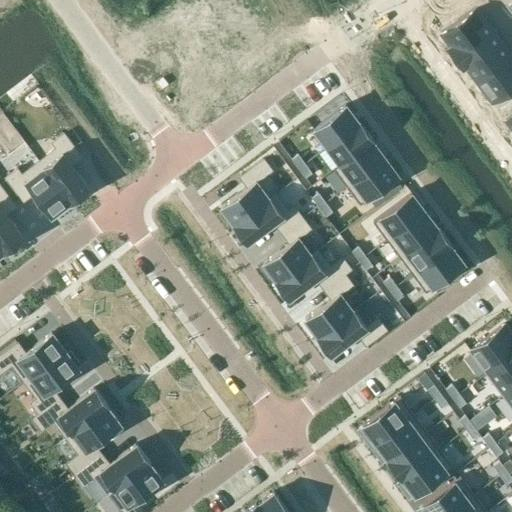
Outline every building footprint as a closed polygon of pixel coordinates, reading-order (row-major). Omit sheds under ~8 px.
[(476,9),(441,34),(451,47),(449,49),(456,59),(493,31),(476,9)] [(493,31),(456,59),(464,69),(466,68),(475,80),(509,54),(493,31)] [(511,56),(509,54),(475,80),(492,102),(511,87),(511,56)] [(345,104),(313,128),(327,146),(360,122),(359,121),(358,121),(345,104)] [(360,122),(327,146),(339,163),(333,167),(334,168),(373,139),(360,122)] [(39,160),(70,202),(89,188),(71,164),(81,156),(64,133),(52,141),(57,147),(39,160)] [(373,139),(334,168),(346,185),(385,157),(373,141),(374,140),(373,139)] [(298,153),(292,158),(299,167),(305,163),(298,153)] [(385,157),(346,185),(360,204),(368,198),(394,178),(398,175),(385,157)] [(247,186),(221,205),(234,222),(233,223),(233,224),(275,193),(275,192),(268,197),(256,181),(271,169),(263,158),(240,176),(247,186)] [(70,202),(39,160),(21,173),(17,168),(6,176),(23,200),(33,192),(51,215),(69,202),(69,203),(70,202)] [(305,163),(299,167),(306,177),(312,172),(305,163)] [(394,178),(368,198),(374,206),(400,186),(394,178)] [(0,245),(4,251),(23,237),(5,213),(15,205),(0,184),(0,245)] [(319,192),(312,197),(319,206),(326,201),(319,192)] [(411,192),(373,221),(386,238),(424,209),(411,192)] [(275,193),(233,224),(247,242),(274,222),(282,232),(302,217),(294,205),(288,210),(275,193)] [(326,201),(319,206),(326,216),(333,211),(326,201)] [(424,209),(386,238),(399,256),(437,227),(424,209)] [(289,242),(263,261),(276,279),(275,279),(275,280),(317,249),(317,248),(310,253),(298,237),(310,227),(302,217),(282,232),(289,242)] [(437,227),(399,256),(413,274),(451,246),(452,245),(438,226),(437,227)] [(359,245),(352,250),(359,260),(366,255),(359,245)] [(451,246),(413,274),(426,292),(464,263),(451,246)] [(317,249),(275,280),(289,298),(316,278),(324,288),(350,268),(342,257),(330,266),(317,249)] [(366,255),(359,260),(366,269),(373,264),(366,255)] [(331,298),(305,317),(318,335),(317,335),(317,336),(354,309),(353,308),(352,309),(340,293),(352,284),(344,273),(350,268),(324,288),(331,298)] [(390,276),(384,281),(391,290),(397,285),(390,276)] [(397,285),(391,290),(398,300),(404,295),(397,285)] [(354,309),(317,336),(331,354),(358,334),(366,344),(386,329),(378,318),(366,326),(354,309)] [(511,333),(504,323),(469,349),(486,371),(511,352),(511,333)] [(18,341),(0,354),(0,371),(1,371),(13,388),(24,380),(65,350),(51,331),(25,351),(18,341)] [(65,350),(24,380),(37,397),(31,401),(39,412),(59,397),(52,387),(78,368),(77,365),(80,363),(70,350),(67,352),(65,350)] [(511,352),(486,371),(503,394),(511,386),(511,352)] [(452,383),(445,388),(452,397),(459,392),(452,383)] [(434,384),(427,389),(434,398),(441,393),(434,384)] [(511,406),(511,386),(503,394),(511,406)] [(39,412),(33,417),(41,428),(53,419),(66,436),(108,405),(94,387),(67,407),(59,397),(39,412)] [(459,392),(452,397),(459,407),(466,402),(459,392)] [(441,393),(434,398),(441,407),(448,402),(441,393)] [(400,395),(362,424),(375,442),(414,413),(400,395)] [(66,436),(56,443),(69,460),(67,462),(75,473),(101,453),(94,443),(120,424),(108,406),(109,406),(108,405),(66,436)] [(414,413),(375,442),(388,458),(387,459),(387,460),(427,430),(414,413)] [(465,414),(458,419),(465,429),(472,423),(469,419),(465,414)] [(476,414),(469,419),(472,423),(476,429),(483,424),(476,414)] [(472,423),(465,429),(472,438),(479,433),(476,429),(472,423)] [(427,430),(387,460),(400,477),(440,448),(427,430)] [(489,432),(482,437),(489,446),(496,442),(489,432)] [(496,442),(489,446),(496,456),(503,451),(496,442)] [(101,453),(75,473),(83,484),(96,501),(108,492),(150,461),(136,443),(109,463),(101,453)] [(440,448),(400,477),(401,478),(402,477),(415,495),(453,466),(440,448)] [(499,460),(492,465),(500,474),(506,469),(499,460)] [(150,461),(108,492),(121,509),(117,511),(139,511),(143,509),(136,499),(162,480),(149,462),(151,462),(150,461)] [(511,476),(506,469),(500,474),(507,484),(511,479),(511,476)] [(460,475),(422,504),(427,511),(448,511),(474,493),(460,475)] [(289,511),(274,491),(257,504),(262,511),(289,511)] [(474,493),(448,511),(484,511),(487,511),(474,493)] [(256,503),(243,511),(262,511),(257,504),(256,503)]
